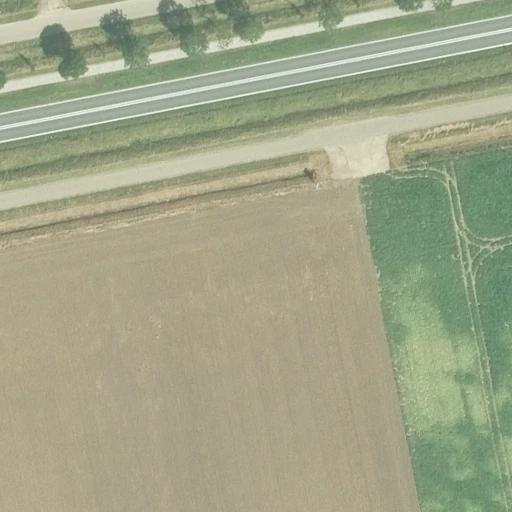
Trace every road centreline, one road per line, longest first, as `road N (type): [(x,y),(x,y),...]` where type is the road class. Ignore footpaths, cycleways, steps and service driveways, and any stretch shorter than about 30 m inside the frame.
road 1 (unclassified): [(0,201),(511,101)]
road 2 (trunk): [(0,124),(511,25)]
road 3 (unclassified): [(0,35),(183,0)]
